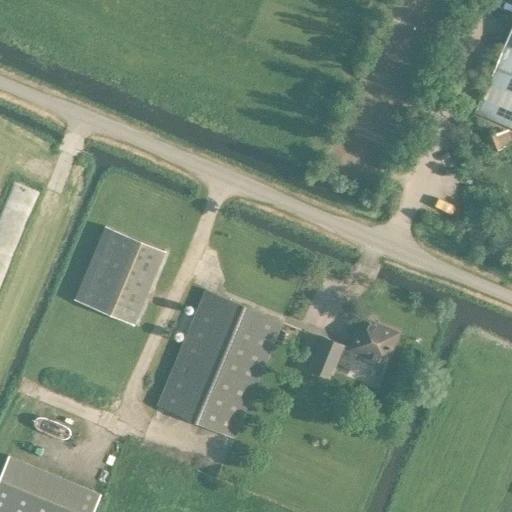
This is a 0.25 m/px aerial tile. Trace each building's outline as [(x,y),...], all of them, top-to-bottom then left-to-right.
[(511,23),(475,112),(511,128),(511,23)] [(105,226),(74,299),(135,324),(166,252),(105,226)] [(282,321),(205,290),(157,406),(233,438),(282,321)] [(397,333),(361,318),(350,348),(323,337),(310,371),(329,378),(333,369),(347,375),(355,354),(371,360),(372,359),(384,364),(397,333)] [(12,457),(0,482),(0,511),(93,511),(101,494),(12,457)]
